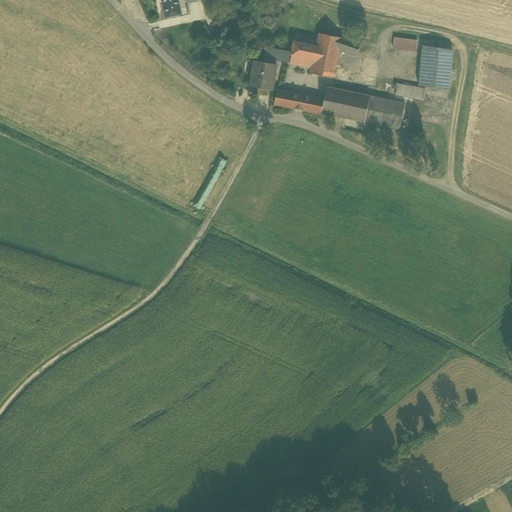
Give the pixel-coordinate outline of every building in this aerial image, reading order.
[(161,0),(165,18),(181,15),(177,0),(161,0)] [(184,0),(177,0),(181,15),(187,13),(184,0)] [(310,73),(333,78),(339,50),(356,56),(360,44),(341,38),(319,33),(316,47),(312,67),(310,73)] [(393,48),(416,51),(417,40),(394,37),(393,48)] [(294,42),(292,53),(290,62),(312,67),(316,47),(294,42)] [(418,86),(448,90),(452,50),(422,46),(418,86)] [(279,60),(290,62),(292,53),(284,52),(284,51),(266,48),(265,48),(265,49),(263,62),(274,64),(276,58),(279,58),(279,60)] [(276,65),(274,64),(263,62),(255,61),(255,62),(256,62),(251,85),(250,85),(250,86),(271,90),(273,81),(271,81),(274,65),(276,65)] [(218,72),(213,80),(221,85),(225,77),(218,72)] [(395,95),(423,100),(425,89),(397,84),(395,95)] [(321,113),(364,122),(370,96),(326,87),(324,100),(321,113)] [(274,104),(295,108),(297,95),(277,91),(274,104)] [(295,108),(303,109),(306,96),(297,95),(295,108)] [(303,109),(321,113),(324,100),(306,96),(303,109)] [(404,103),(370,96),(364,122),(399,129),(404,103)]
